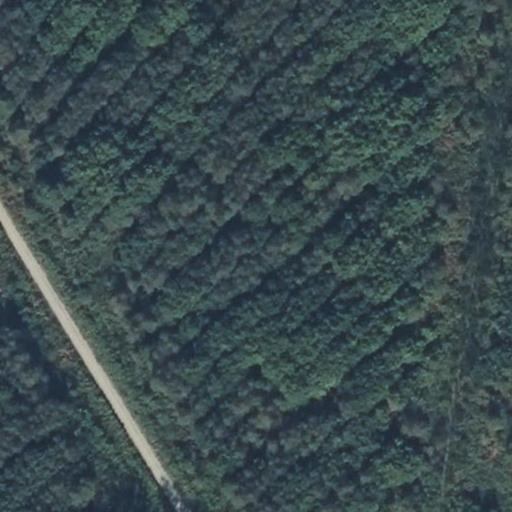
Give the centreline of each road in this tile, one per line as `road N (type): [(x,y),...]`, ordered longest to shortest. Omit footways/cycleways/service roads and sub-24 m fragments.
road 1 (track): [(511,112),(453,511)]
road 2 (track): [(0,213),(180,511)]
